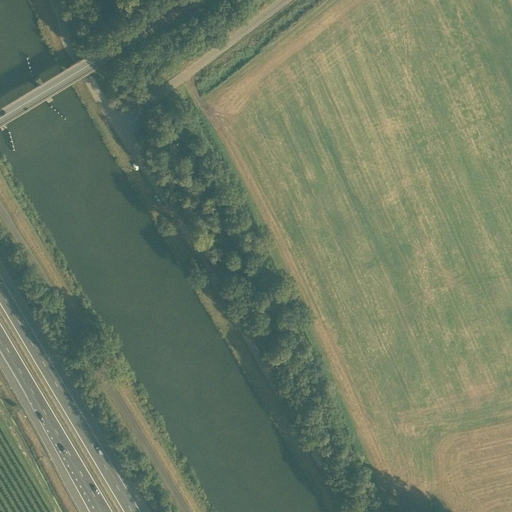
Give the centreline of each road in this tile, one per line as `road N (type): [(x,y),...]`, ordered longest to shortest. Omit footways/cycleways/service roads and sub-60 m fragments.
road 1 (track): [(117,126),(349,511)]
road 2 (unclassified): [(191,511),(0,206)]
road 3 (motorway): [(133,511),(0,292)]
road 4 (secondary): [(0,116),(192,0)]
road 5 (unclassified): [(117,126),(283,0)]
road 6 (motorway): [(0,339),(103,511)]
